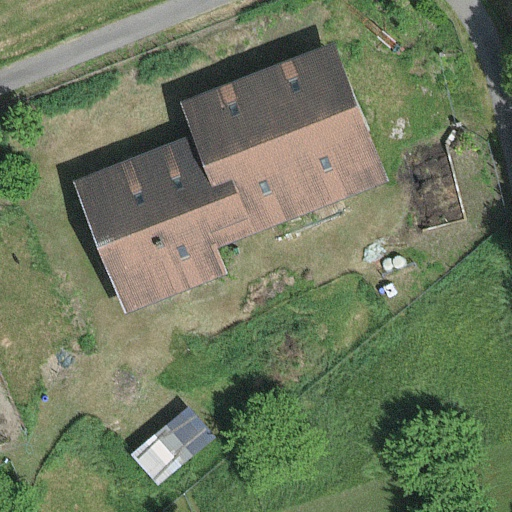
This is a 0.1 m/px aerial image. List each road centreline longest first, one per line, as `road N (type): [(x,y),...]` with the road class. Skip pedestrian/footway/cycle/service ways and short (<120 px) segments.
road 1 (track): [(202,0),(0,80)]
road 2 (track): [(511,149),(489,62),(453,0)]
road 3 (track): [(378,511),(511,475)]
